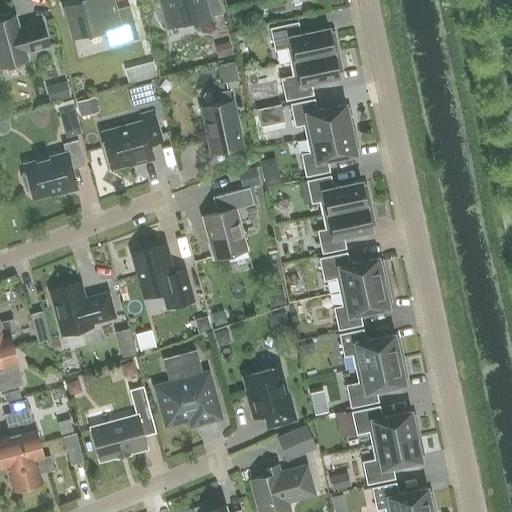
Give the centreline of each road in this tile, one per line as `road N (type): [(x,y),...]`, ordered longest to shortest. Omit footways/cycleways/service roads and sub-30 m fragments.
road 1 (residential): [(474,511),(366,0)]
road 2 (residential): [(0,267),(157,205)]
road 3 (tertiary): [(486,0),(511,120)]
road 4 (residential): [(102,511),(213,466)]
